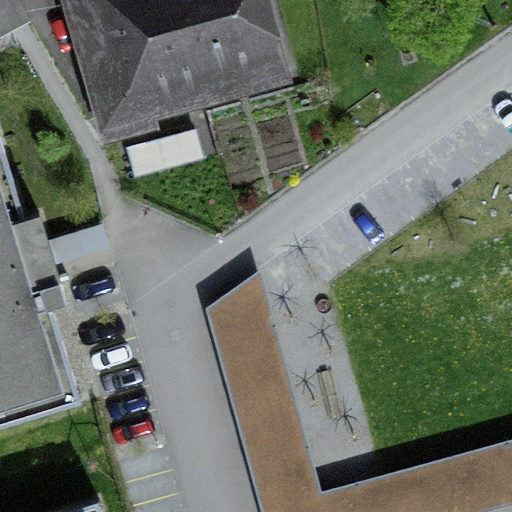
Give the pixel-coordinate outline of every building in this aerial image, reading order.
[(17,0),(0,0),(0,30),(27,16),(17,0)] [(276,0),(72,0),(110,138),(300,85),(276,0)] [(0,423),(77,400),(38,273),(0,149),(0,423)] [(274,511),(500,511),(511,509),(511,450),(335,496),(274,278),(221,307),(274,511)] [(100,511),(96,498),(51,511),(100,511)]
